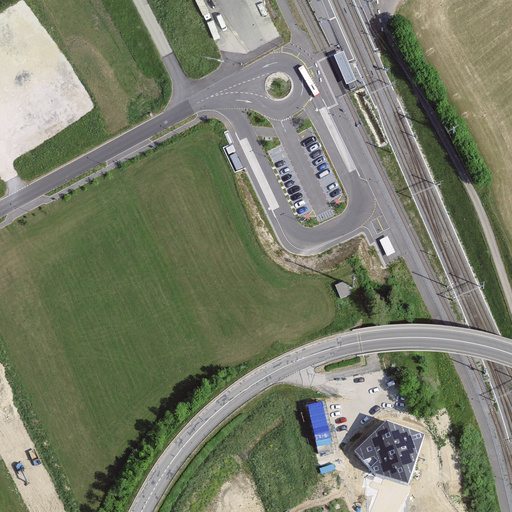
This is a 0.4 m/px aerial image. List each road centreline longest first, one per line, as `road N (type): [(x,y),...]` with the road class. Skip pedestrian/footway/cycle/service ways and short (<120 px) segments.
road 1 (primary): [(141,511),(198,429),(286,365),(335,347),(408,337),(511,354)]
road 2 (track): [(380,0),(391,39),(482,213),(511,303)]
road 3 (unclassified): [(0,208),(197,103)]
road 4 (unclassified): [(197,103),(295,105),(302,85),(288,63)]
